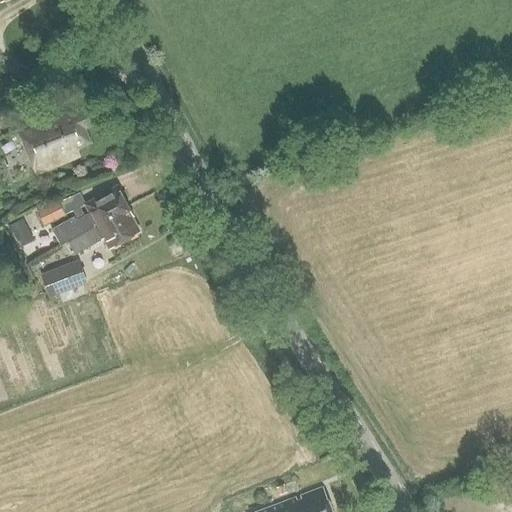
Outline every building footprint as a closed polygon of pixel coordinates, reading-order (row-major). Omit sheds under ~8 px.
[(56,120),(55,116),(17,132),(36,177),(80,158),(77,151),(92,145),(86,130),(96,126),(89,110),(79,114),(77,111),(56,120)] [(68,244),(127,210),(115,188),(83,206),(88,216),(76,223),(74,219),(52,232),(61,248),(68,244)] [(61,200),(39,211),(45,225),(67,214),(61,200)] [(140,232),(127,210),(68,244),(75,256),(104,240),(109,250),(140,232)] [(8,227),(19,249),(35,241),(23,219),(8,227)] [(58,268),(40,275),(49,299),(67,292),(88,284),(79,261),(58,268)] [(284,485),(276,488),(279,496),(286,493),(284,485)] [(331,511),(322,489),(263,511),(331,511)]
